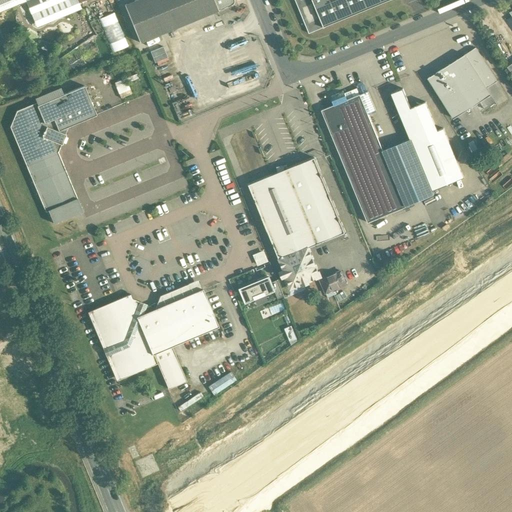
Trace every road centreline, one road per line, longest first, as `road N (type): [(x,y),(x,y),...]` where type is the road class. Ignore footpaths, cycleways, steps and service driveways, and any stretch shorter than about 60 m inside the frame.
road 1 (secondary): [(192,511),(511,293)]
road 2 (primary): [(0,225),(116,511)]
road 3 (residential): [(292,79),(482,0)]
road 4 (residential): [(292,79),(172,135)]
